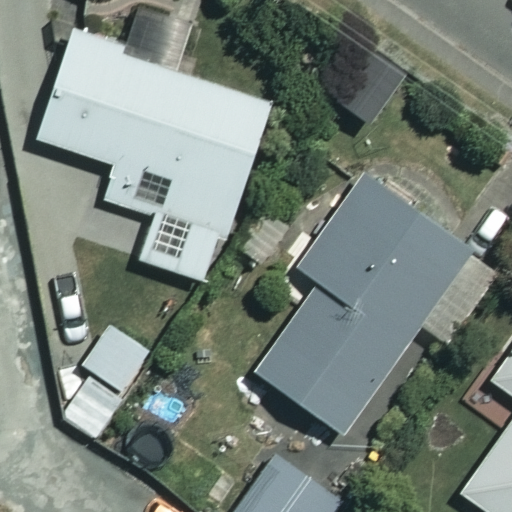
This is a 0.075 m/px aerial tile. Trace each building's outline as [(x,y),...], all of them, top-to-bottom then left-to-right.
[(276,103),(78,34),(42,137),(119,164),(107,196),(228,239),(276,103)] [(475,248),(369,171),(301,265),(323,281),(260,369),(346,431),(423,323),(451,344),(484,298),(455,276),(475,248)] [(158,351),(110,325),(89,364),(136,390),(158,351)] [(511,511),(511,354),(495,378),(511,390),(511,426),(466,491),(495,511),(511,511)] [(333,511),(342,499),(276,455),(238,511),(333,511)]
